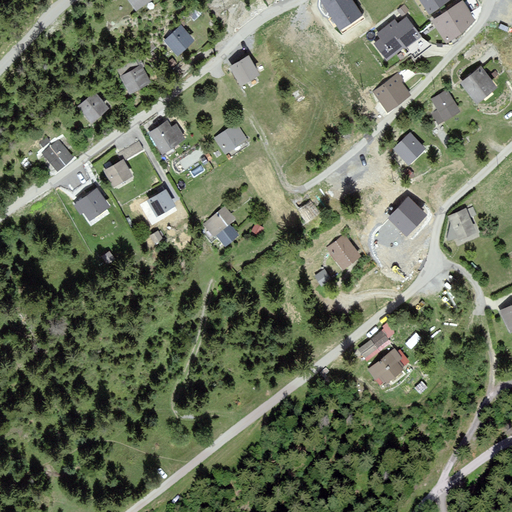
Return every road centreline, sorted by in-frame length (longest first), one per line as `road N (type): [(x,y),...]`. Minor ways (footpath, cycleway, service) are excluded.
road 1 (residential): [(511,144),(445,206),(418,286),(128,511)]
road 2 (residential): [(298,0),(255,23),(212,65),(0,217)]
road 3 (residential): [(491,0),(473,32),(371,135),(306,187)]
